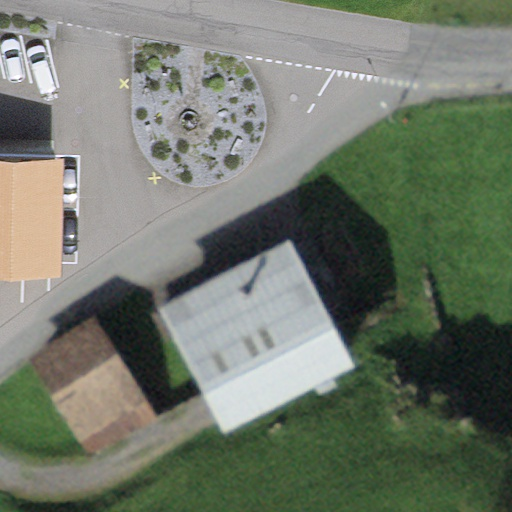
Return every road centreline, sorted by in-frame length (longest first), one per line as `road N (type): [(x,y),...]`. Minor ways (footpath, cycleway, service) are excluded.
road 1 (residential): [(108,276),(193,232),(267,180),(303,132),(389,54)]
road 2 (unclassified): [(389,54),(98,1)]
road 3 (residential): [(108,276),(98,1)]
road 4 (residential): [(0,351),(108,276)]
road 5 (unclassified): [(511,53),(389,54)]
